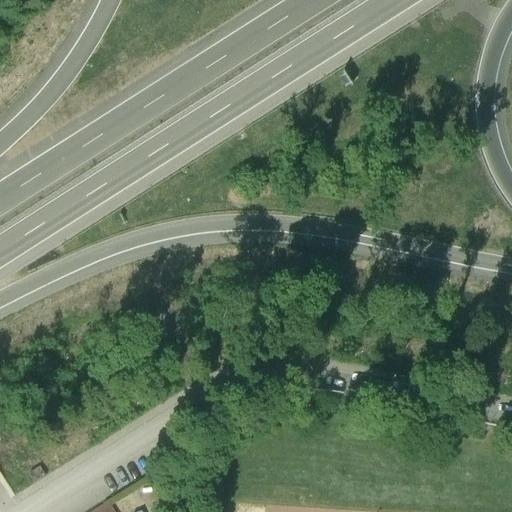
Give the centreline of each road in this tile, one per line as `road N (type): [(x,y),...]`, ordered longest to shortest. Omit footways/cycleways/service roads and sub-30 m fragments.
road 1 (motorway): [(0,300),(148,239),(223,225),(299,230),(511,274)]
road 2 (residential): [(511,419),(336,379),(279,378),(202,407),(22,511)]
road 3 (motorway): [(0,251),(398,0)]
road 4 (motorway): [(315,0),(0,200)]
road 5 (motorway): [(511,182),(489,110),(498,47),(511,19)]
road 6 (motorway): [(105,0),(79,45),(0,131)]
